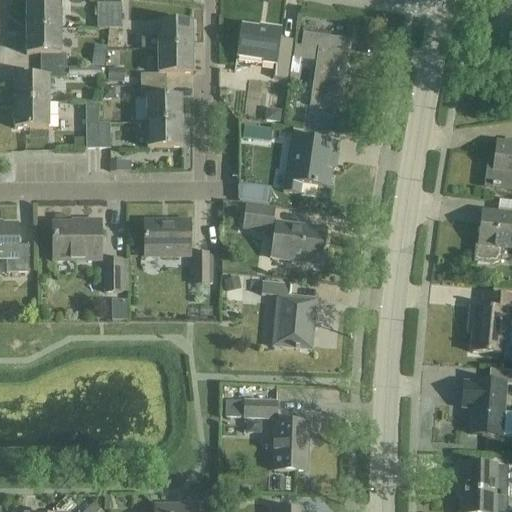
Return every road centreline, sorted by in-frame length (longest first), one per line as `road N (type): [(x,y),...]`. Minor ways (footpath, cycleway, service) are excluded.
road 1 (tertiary): [(386,511),(395,303),(442,0)]
road 2 (residential): [(210,0),(200,193),(0,194)]
